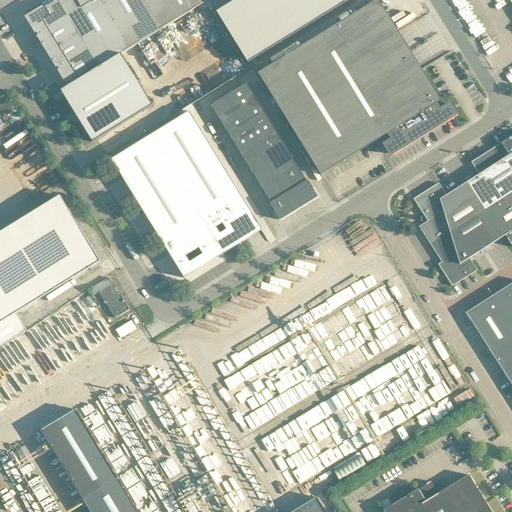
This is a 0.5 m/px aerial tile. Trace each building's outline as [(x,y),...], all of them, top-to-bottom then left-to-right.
[(43,5),(24,17),(36,36),(38,35),(39,37),(37,38),(56,69),(58,68),(59,69),(57,70),(67,87),(69,86),(203,3),(201,0),(55,0),(44,7),(43,5)] [(236,0),(216,12),(248,63),(350,0),(236,0)] [(423,73),(396,28),(378,0),(377,0),(258,74),(321,175),(388,134),(391,139),(387,141),(395,154),(454,118),(446,104),(440,108),(437,104),(441,101),(423,73)] [(448,70),(460,63),(454,52),(435,63),(439,71),(432,76),(437,85),(446,80),(444,75),(449,72),(448,70)] [(121,54),(61,91),(87,133),(93,142),(98,139),(152,105),(121,54)] [(306,181),(257,100),(246,84),(211,106),(271,203),(270,203),(280,220),(318,197),(308,180),(306,181)] [(221,248),(259,225),(190,111),(111,160),(118,171),(119,170),(123,177),(123,178),(165,246),(174,240),(179,248),(170,254),(185,278),(186,277),(185,276),(223,253),(221,248)] [(511,134),(506,139),(507,140),(503,143),(502,142),(471,162),(479,175),(467,182),(485,210),(511,192),(511,134)] [(467,182),(447,195),(439,183),(414,199),(428,221),(419,227),(430,244),(476,215),(485,210),(467,182)] [(511,192),(485,210),(476,215),(494,243),(505,235),(511,245),(511,192)] [(0,346),(26,331),(16,314),(100,261),(60,196),(0,233),(0,346)] [(438,264),(444,273),(452,286),(477,270),(470,258),(494,243),(476,215),(430,244),(442,262),(438,264)] [(112,283),(109,278),(88,290),(92,296),(99,292),(115,318),(120,315),(120,316),(130,310),(125,301),(124,300),(122,296),(120,297),(115,289),(116,288),(113,283),(112,283)] [(511,283),(492,297),(511,328),(511,283)] [(466,313),(471,320),(491,352),(511,338),(511,328),(492,297),(466,313)] [(263,333),(284,322),(282,318),(260,329),(263,333)] [(411,333),(405,319),(396,323),(403,336),(411,333)] [(350,369),(395,342),(386,328),(376,334),(378,337),(370,342),(368,339),(365,341),(362,336),(360,338),(363,343),(357,346),(358,348),(353,351),(355,355),(346,360),(350,369)] [(266,417),(332,386),(325,371),(323,372),(316,359),(322,356),(311,334),(266,355),(264,351),(271,347),(268,342),(266,338),(220,360),(227,376),(223,378),(237,406),(256,397),(266,417)] [(511,338),(491,352),(504,373),(511,367),(511,338)] [(424,367),(423,348),(422,348),(351,386),(361,404),(372,398),(378,398),(366,404),(366,411),(369,417),(369,423),(363,426),(363,422),(360,415),(359,410),(353,410),(349,403),(349,399),(346,395),(260,441),(280,480),(280,485),(288,485),(449,399),(432,367),(424,367)] [(326,511),(317,497),(317,498),(292,511),(137,511),(117,479),(118,479),(117,478),(112,469),(75,410),(41,431),(83,500),(90,511),(326,511)] [(360,455),(334,471),(340,480),(366,464),(360,455)] [(325,474),(329,485),(337,481),(332,471),(325,474)] [(492,511),(469,475),(426,501),(418,489),(384,511),(492,511)]
